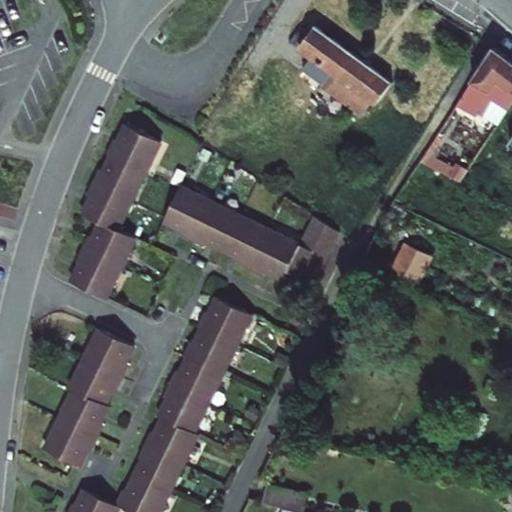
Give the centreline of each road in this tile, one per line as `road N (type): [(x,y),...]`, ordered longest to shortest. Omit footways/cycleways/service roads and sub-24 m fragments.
road 1 (residential): [(22,273),(61,157),(138,0)]
road 2 (residential): [(164,339),(22,273)]
road 3 (residential): [(0,403),(22,273)]
